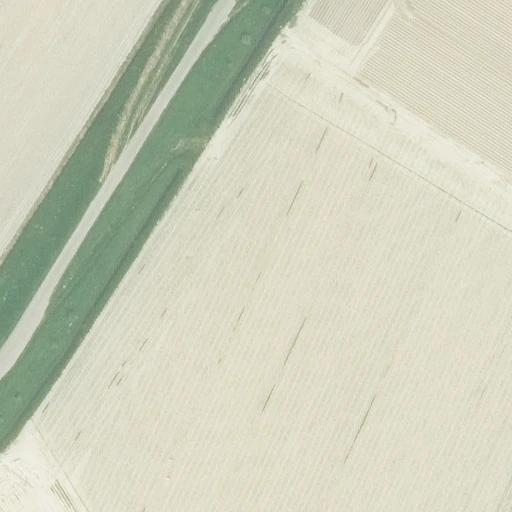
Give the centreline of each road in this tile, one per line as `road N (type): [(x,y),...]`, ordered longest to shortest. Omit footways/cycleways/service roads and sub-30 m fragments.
road 1 (unclassified): [(0,373),(229,0)]
road 2 (track): [(7,362),(22,358),(187,141),(217,150)]
road 3 (track): [(197,0),(131,127),(126,163)]
